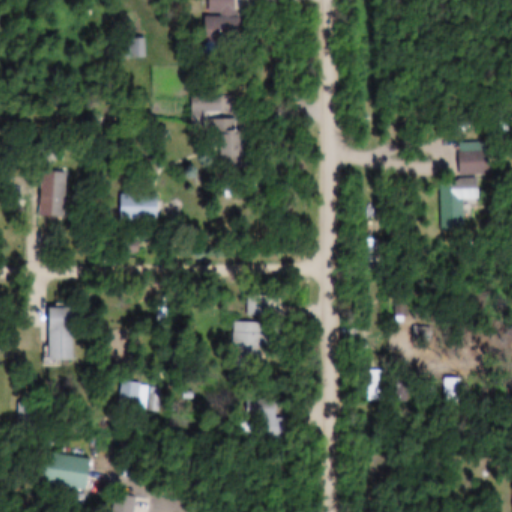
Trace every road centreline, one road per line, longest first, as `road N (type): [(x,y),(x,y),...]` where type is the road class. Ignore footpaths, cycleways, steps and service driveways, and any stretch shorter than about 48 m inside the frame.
road 1 (residential): [(332,0),(334,511)]
road 2 (residential): [(334,268),(0,268)]
